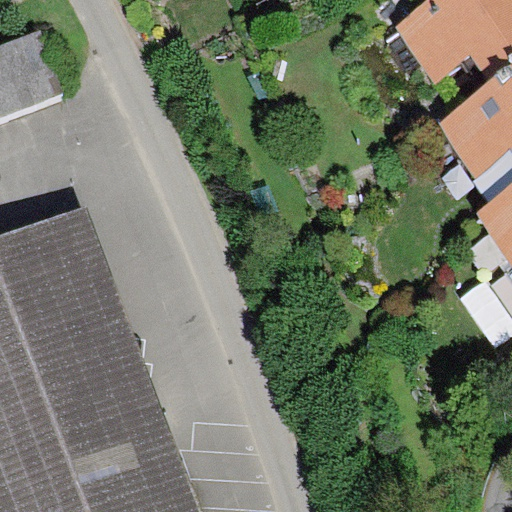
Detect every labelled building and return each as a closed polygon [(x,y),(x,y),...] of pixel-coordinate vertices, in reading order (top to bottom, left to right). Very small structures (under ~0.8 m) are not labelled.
[(511,0),(457,0),(404,37),(438,86),(471,63),(494,97),(511,84),(511,0)] [(0,122),(62,98),(38,37),(0,52),(0,122)] [(511,84),(494,97),(440,134),(474,182),(510,157),(511,159),(511,84)] [(511,199),(482,220),(511,262),(511,199)] [(197,511),(86,222),(0,251),(0,511),(197,511)]
